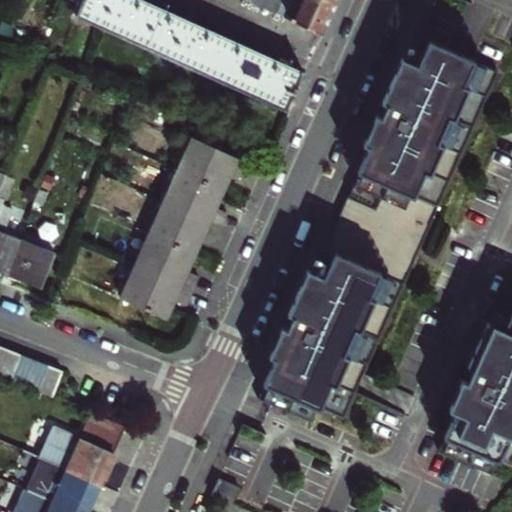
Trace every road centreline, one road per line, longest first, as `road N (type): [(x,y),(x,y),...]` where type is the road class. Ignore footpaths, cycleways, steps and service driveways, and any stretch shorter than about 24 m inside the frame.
road 1 (residential): [(203,397),(383,0)]
road 2 (residential): [(0,315),(203,397)]
road 3 (unknown): [(350,73),(196,0)]
road 4 (residential): [(152,511),(203,397)]
